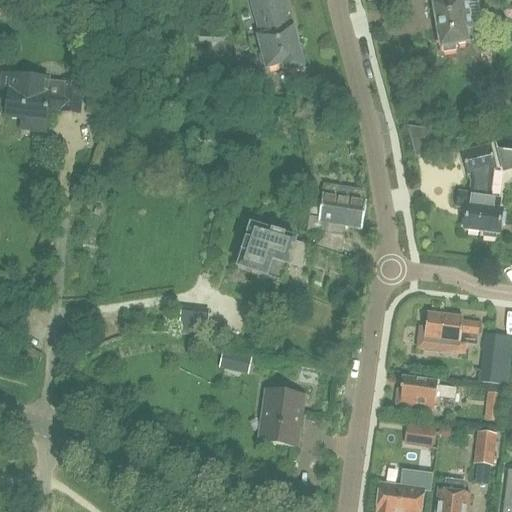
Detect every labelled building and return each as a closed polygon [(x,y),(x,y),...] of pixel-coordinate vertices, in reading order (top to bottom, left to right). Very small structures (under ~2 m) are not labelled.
[(250,0),(260,37),(257,38),(266,70),(282,66),(284,73),(302,68),(291,24),(287,24),(280,0),(250,0)] [(464,0),(446,0),(447,2),(432,5),(439,48),(442,48),(443,53),(455,51),(454,46),(472,43),(464,0)] [(8,92),(8,98),(1,97),(0,106),(0,113),(6,114),(5,119),(21,121),(20,125),(45,128),(48,108),(61,110),(61,112),(78,114),(82,84),(64,82),(64,83),(49,82),(50,79),(11,75),(11,77),(2,76),(1,91),(8,92)] [(511,141),(494,140),(502,174),(511,171),(511,141)] [(482,200),(490,201),(493,172),(497,171),(490,146),(460,153),(469,184),(467,196),(482,198),(482,200)] [(323,196),(318,221),(314,220),(312,232),(342,237),(343,228),(361,231),(365,203),(362,202),(363,193),(324,186),(322,196),(323,196)] [(499,202),(490,201),(482,200),(482,198),(467,196),(457,194),(456,208),(466,210),(463,232),(498,236),(501,212),(498,212),(499,202)] [(295,243),(295,241),(250,226),(236,269),(282,284),(288,265),(300,269),(307,247),(295,243)] [(181,308),(180,313),(178,334),(206,336),(209,310),(181,308)] [(426,315),(424,329),(419,329),(417,350),(458,355),(460,337),(477,338),(479,325),(462,323),(462,319),(426,315)] [(252,357),(223,351),(219,370),(248,376),(252,357)] [(482,385),(507,387),(510,359),(492,357),(491,372),(483,371),(482,385)] [(397,390),(395,405),(433,410),(435,398),(453,401),(455,390),(436,387),(436,385),(402,380),(401,391),(397,390)] [(300,417),(303,396),(268,391),(260,442),(295,448),(298,427),(301,428),(302,417),(300,417)] [(406,425),(404,442),(420,444),(420,448),(432,450),(435,428),(406,425)] [(452,430),(449,426),(444,426),(440,429),(440,434),(443,438),(448,438),(451,435),(452,430)] [(493,468),(496,445),(496,437),(477,434),(473,466),(493,468)] [(511,470),(507,470),(503,507),(511,507),(511,470)] [(379,486),(376,511),(418,511),(421,492),(429,493),(431,476),(402,473),(400,489),(379,486)] [(435,511),(465,511),(467,496),(461,495),(462,484),(445,482),(444,493),(438,492),(435,511)]
